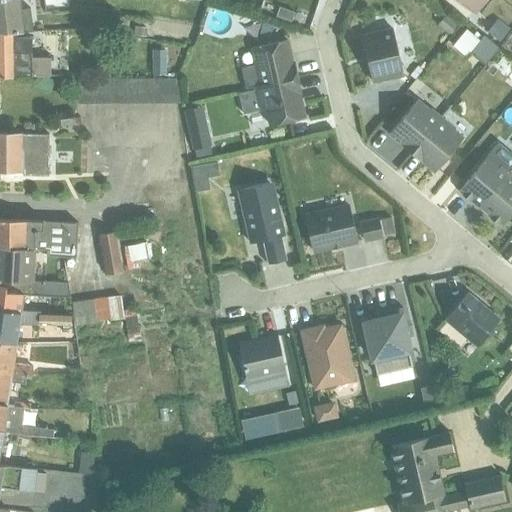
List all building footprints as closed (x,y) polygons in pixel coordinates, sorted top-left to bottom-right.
[(0,0),(0,32),(15,32),(34,31),(32,7),(22,8),(21,0),(0,0)] [(456,0),(476,13),(485,0),(456,0)] [(280,7),(277,17),(292,22),(295,12),(280,7)] [(447,14),(438,25),(449,34),(458,24),(447,14)] [(498,18),(488,32),(501,42),(511,29),(498,18)] [(393,28),(362,36),(373,82),(404,75),(393,28)] [(466,29),(453,45),(467,56),(471,50),(485,62),(498,47),(484,36),(480,40),(466,29)] [(15,32),(0,32),(0,76),(51,76),(51,58),(32,58),(32,37),(15,37),(15,32)] [(260,86),(298,77),(295,62),(293,62),(288,40),(251,48),(255,65),(242,69),(247,90),(255,88),(260,86)] [(166,48),(151,48),(151,69),(166,69),(166,48)] [(260,86),(255,88),(255,90),(239,94),(244,114),(266,109),(269,125),(305,117),(300,93),(302,93),(298,77),(260,86)] [(181,78),(78,79),(79,104),(181,103),(181,78)] [(412,152),(443,116),(433,108),(432,109),(418,98),(390,132),(403,143),(402,144),(412,152)] [(74,110),(60,112),(62,127),(82,124),(82,117),(75,117),(74,110)] [(443,116),(412,152),(423,161),(424,160),(437,170),(465,137),(452,126),(453,124),(443,116)] [(218,130),(192,135),(196,154),(222,149),(218,130)] [(23,174),(24,135),(0,133),(0,169),(3,170),(3,173),(5,175),(8,176),(14,177),(14,174),(23,174)] [(24,135),(23,174),(50,174),(50,134),(24,135)] [(482,207),(511,170),(511,153),(498,142),(460,189),(464,192),(462,194),(470,200),(471,199),(482,207)] [(218,160),(193,164),(197,190),(211,187),(208,175),(220,174),(218,160)] [(511,170),(482,207),(492,216),(490,217),(498,224),(499,222),(503,225),(511,214),(511,170)] [(275,182),(237,190),(249,244),(263,241),(268,264),(288,259),(282,236),(287,235),(275,182)] [(350,206),(306,216),(314,251),(358,241),(350,206)] [(392,217),(361,224),(364,239),(395,232),(392,217)] [(0,247),(36,249),(48,249),(48,255),(77,257),(79,223),(0,218),(0,247)] [(116,231),(99,234),(107,275),(123,272),(116,231)] [(145,242),(124,246),(129,270),(142,267),(141,259),(148,257),(145,242)] [(0,279),(7,280),(35,281),(36,249),(0,247),(0,279)] [(0,308),(22,310),(24,295),(71,296),(69,282),(35,281),(7,280),(7,287),(0,286),(0,308)] [(467,292),(445,319),(478,346),(500,319),(467,292)] [(122,295),(73,302),(76,326),(98,323),(98,322),(112,320),(125,319),(129,341),(142,339),(141,332),(140,332),(136,309),(124,311),(122,295)] [(380,358),(374,359),(377,374),(413,366),(414,366),(410,352),(413,351),(403,307),(374,313),(374,314),(376,320),(371,321),(380,358)] [(0,339),(18,342),(20,324),(39,325),(72,326),(72,313),(22,310),(0,308),(0,339)] [(376,320),(374,314),(360,318),(370,360),(374,359),(380,358),(371,321),(376,320)] [(316,327),(302,330),(315,390),(355,381),(341,324),(317,330),(316,327)] [(265,340),(240,346),(251,393),(290,384),(278,335),(264,338),(265,340)] [(265,340),(264,338),(264,337),(239,342),(240,346),(265,340)] [(0,370),(27,375),(33,375),(35,365),(15,362),(18,342),(0,339),(0,370)] [(413,366),(377,374),(380,385),(415,377),(413,366)] [(0,403),(8,405),(12,381),(26,383),(27,375),(0,370),(0,403)] [(431,384),(420,387),(424,401),(428,400),(434,398),(431,384)] [(336,400),(314,405),(317,422),(340,417),(336,400)] [(0,430),(6,431),(33,436),(54,437),(55,429),(23,424),(25,407),(8,405),(0,403),(0,430)] [(300,406),(276,411),(281,431),(283,430),(283,433),(303,429),(302,426),(304,426),(300,406)] [(449,430),(390,445),(403,502),(397,503),(399,511),(447,511),(470,506),(471,509),(507,501),(500,474),(465,482),(467,490),(446,494),(437,454),(454,450),(449,430)] [(81,452),(79,472),(92,473),(94,453),(81,452)] [(0,495),(1,487),(36,491),(38,472),(38,469),(0,463),(0,495)] [(38,472),(36,491),(45,492),(47,474),(38,472)]
